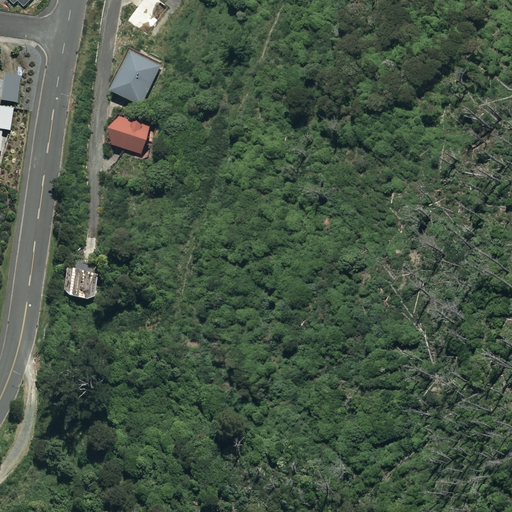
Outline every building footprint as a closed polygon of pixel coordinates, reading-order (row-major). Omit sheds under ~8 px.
[(171,6),(162,0),(135,0),(122,20),(149,39),(171,6)] [(162,65),(131,50),(112,91),(143,106),(162,65)] [(0,101),(17,104),(21,79),(0,76),(0,101)] [(13,109),(0,107),(0,148),(2,131),(10,132),(13,109)] [(155,138),(149,136),(152,128),(116,116),(107,143),(143,155),(146,145),(152,147),(155,138)] [(66,300),(89,302),(96,299),(98,276),(74,274),(64,272),(61,294),(66,300)]
